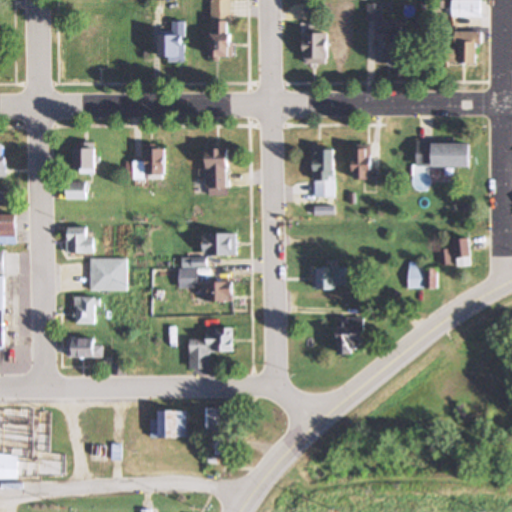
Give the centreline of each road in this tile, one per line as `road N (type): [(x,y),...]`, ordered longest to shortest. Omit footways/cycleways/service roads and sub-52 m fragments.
road 1 (residential): [(511,104),(0,107)]
road 2 (residential): [(269,468),(275,393),(266,0)]
road 3 (residential): [(40,392),(39,0)]
road 4 (primary): [(235,511),(269,468),(344,402),(511,284)]
road 5 (residential): [(500,291),(502,0)]
road 6 (residential): [(0,391),(275,393)]
road 7 (residential): [(246,496),(173,483),(0,490)]
